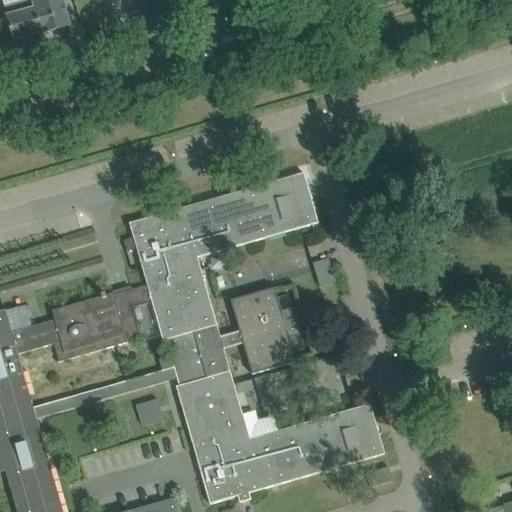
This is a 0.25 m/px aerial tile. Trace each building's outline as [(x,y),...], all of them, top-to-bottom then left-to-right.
[(2,0),(14,41),(42,33),(32,0),(2,0)] [(32,0),(42,33),(42,34),(70,26),(65,6),(62,0),(32,0)] [(147,287),(152,303),(163,342),(166,341),(171,357),(174,369),(177,380),(179,387),(177,388),(210,506),(238,498),(240,504),(251,501),(249,494),(385,456),(374,417),(371,406),(354,410),(278,432),(250,440),(243,416),(230,373),(224,350),(242,345),(252,375),(296,363),(289,339),(281,313),(274,289),(230,302),(239,333),(220,338),(217,327),(198,259),(319,224),(313,203),(310,193),(308,187),(304,174),(184,209),(130,224),(135,241),(136,246),(147,287)] [(328,260),(313,265),(320,286),(335,281),(328,260)] [(12,333),(19,355),(55,345),(60,363),(141,340),(132,309),(152,303),(147,287),(114,296),(113,294),(106,296),(106,294),(102,296),(102,298),(87,302),(88,306),(55,316),(54,311),(52,312),(55,321),(12,333)] [(0,511),(63,511),(37,420),(164,384),(177,380),(174,369),(34,409),(19,355),(12,333),(6,311),(0,312),(0,511)] [(142,427),(164,421),(158,400),(136,406),(142,427)] [(370,488),(392,482),(388,468),(366,474),(370,488)] [(181,511),(178,499),(133,511),(181,511)]
